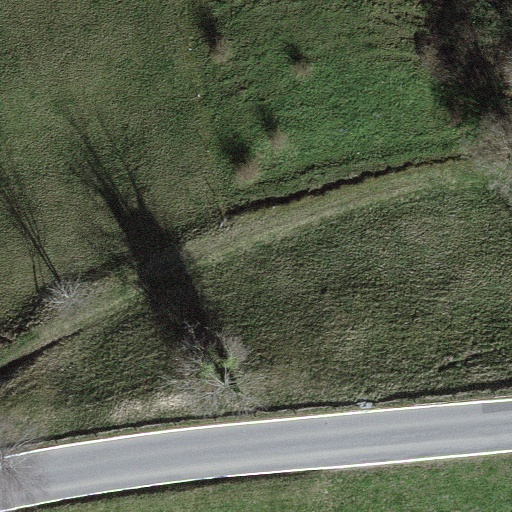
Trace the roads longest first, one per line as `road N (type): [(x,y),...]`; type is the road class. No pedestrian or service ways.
road 1 (track): [(0,361),(119,301),(400,186),(511,169)]
road 2 (tertiary): [(0,497),(256,443),(511,422)]
